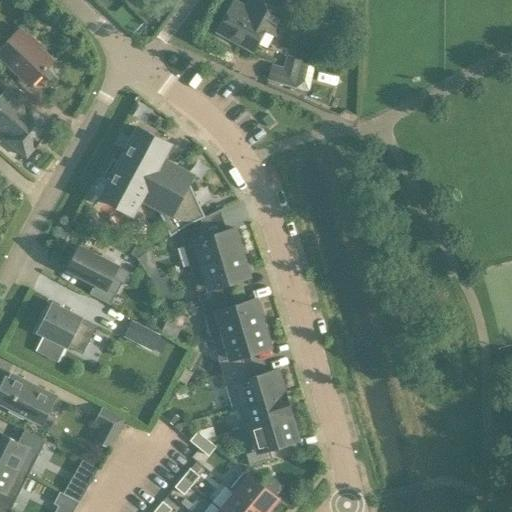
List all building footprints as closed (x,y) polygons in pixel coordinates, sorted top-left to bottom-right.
[(252,52),(264,30),(274,36),(285,15),(257,0),(248,0),(245,7),(233,0),(216,32),(252,52)] [(0,50),(0,58),(29,86),(52,62),(19,30),(0,50)] [(267,80),(294,88),(301,62),(285,57),(282,66),(272,63),(267,80)] [(4,140),(25,158),(51,127),(30,110),(29,111),(4,90),(0,95),(0,134),(5,139),(4,140)] [(188,182),(191,176),(160,159),(168,144),(138,128),(120,162),(112,158),(101,178),(109,182),(101,197),(131,213),(140,197),(156,205),(170,236),(185,226),(204,217),(188,182)] [(179,232),(190,267),(242,252),(234,228),(206,237),(202,225),(179,232)] [(138,259),(148,252),(135,245),(130,254),(138,259)] [(110,305),(122,282),(111,277),(117,266),(113,263),(114,261),(102,254),(101,257),(79,247),(68,269),(94,283),(89,294),(110,305)] [(249,276),(242,252),(190,267),(201,303),(223,296),(220,284),(249,276)] [(201,303),(211,338),(263,322),(256,299),(227,307),(223,296),(201,303)] [(52,341),(67,349),(74,353),(74,352),(84,357),(98,329),(88,324),(89,323),(81,319),(50,304),(35,333),(52,341)] [(218,361),(222,373),(245,366),(241,355),(270,346),(263,322),(211,338),(211,339),(223,335),(230,358),(218,361)] [(150,350),(157,336),(134,324),(127,338),(150,350)] [(222,373),(232,409),(284,393),(277,369),(248,378),(245,366),(222,373)] [(41,424),(55,397),(17,378),(14,383),(5,378),(0,387),(0,403),(9,408),(7,412),(21,419),(23,416),(41,424)] [(245,429),(291,415),(284,393),(232,409),(233,410),(238,408),(245,429)] [(116,433),(123,420),(102,409),(95,422),(116,433)] [(298,439),(291,415),(245,429),(252,452),(246,454),(250,466),(273,459),(269,447),(298,439)] [(0,433),(0,461),(28,475),(45,440),(24,430),(17,442),(0,433)] [(199,448),(206,439),(197,431),(190,441),(199,448)] [(216,447),(206,439),(199,448),(208,456),(216,447)] [(28,475),(0,461),(0,505),(10,510),(28,475)] [(190,468),(182,478),(191,485),(199,476),(190,468)] [(230,489),(257,511),(265,511),(278,498),(245,471),(230,489)] [(191,485),(182,478),(175,487),(184,494),(191,485)] [(257,511),(230,489),(229,490),(234,494),(220,509),(223,511),(257,511)] [(58,505),(69,511),(72,511),(79,502),(64,494),(58,505)] [(154,510),(156,511),(168,511),(171,509),(162,501),(154,510)]
